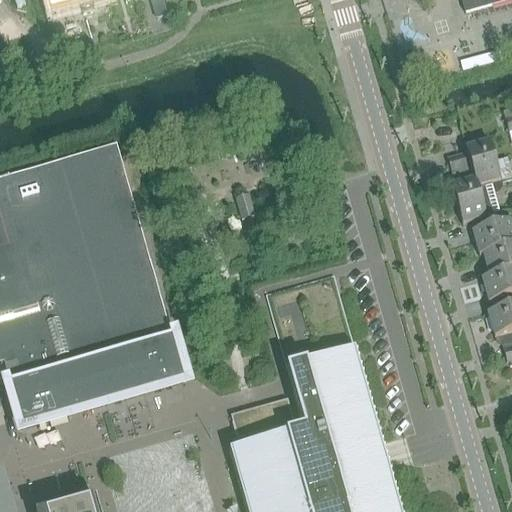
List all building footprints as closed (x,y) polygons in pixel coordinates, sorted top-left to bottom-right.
[(48,0),(53,16),(80,9),(77,0),(48,0)] [(77,0),(80,9),(83,17),(93,14),(91,6),(107,1),(106,0),(77,0)] [(511,0),(461,0),(466,18),(511,4),(511,0)] [(81,49),(82,54),(92,50),(89,41),(84,43),(81,49)] [(467,156),(457,159),(462,173),(465,185),(475,182),(477,190),(490,186),(501,184),(511,180),(511,178),(507,161),(495,164),(489,144),(465,151),(467,156)] [(0,365),(4,364),(10,387),(9,388),(10,391),(11,391),(16,408),(15,408),(16,412),(17,411),(22,428),(21,428),(22,432),(25,431),(25,430),(45,424),(46,425),(48,425),(47,424),(68,418),(68,419),(70,418),(87,413),(89,413),(89,412),(106,407),(106,408),(108,407),(108,406),(125,401),(125,402),(127,402),(127,401),(144,396),(144,397),(146,396),(146,395),(163,390),(163,391),(165,391),(165,390),(182,385),(182,386),(186,385),(185,381),(183,382),(179,365),(180,364),(179,361),(178,361),(173,344),(174,344),(173,340),(172,341),(116,149),(0,182),(0,365)] [(457,159),(447,161),(452,176),(455,188),(451,188),(457,208),(462,228),(474,224),(486,220),(499,216),(490,186),(477,190),(475,182),(465,185),(462,173),(457,159)] [(235,200),(240,222),(254,219),(249,196),(235,200)] [(477,233),(472,235),(479,259),(483,258),(483,257),(511,248),(511,224),(511,223),(503,226),(500,215),(499,216),(486,220),(474,224),(477,233)] [(487,273),(480,275),(482,282),(511,273),(511,248),(483,257),(483,258),(487,273)] [(511,273),(482,282),(489,306),(493,305),(496,314),(511,309),(511,273)] [(399,511),(384,459),(333,279),(265,298),(304,434),(229,455),(234,473),(236,473),(237,478),(236,478),(245,511),(399,511)] [(496,314),(487,316),(494,340),(499,339),(507,365),(511,363),(511,346),(509,336),(511,335),(511,309),(496,314)] [(287,402),(230,418),(233,426),(232,426),(232,427),(233,427),(235,434),(234,434),(234,435),(235,435),(237,442),(294,426),(287,402)]
